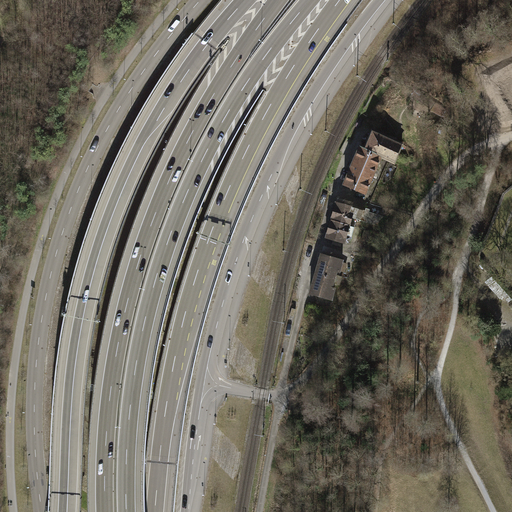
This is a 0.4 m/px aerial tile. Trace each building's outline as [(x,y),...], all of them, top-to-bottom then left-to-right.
[(380,156),(379,157),(392,162),(400,144),(370,131),(363,148),(380,156)] [(363,194),(379,157),(380,156),(363,148),(358,146),(342,184),(363,194)] [(350,218),(353,207),(334,202),(329,220),(347,225),(350,218)] [(353,207),(350,218),(381,227),(384,217),(368,212),(368,209),(364,208),(364,211),(353,207)] [(347,225),(329,220),(324,237),(342,243),(343,241),(346,242),(347,238),(344,237),(347,225)] [(332,279),(333,275),(334,270),(337,271),(340,260),(335,259),(319,254),(314,274),(332,279)] [(332,279),(314,274),(308,293),(326,298),(330,299),(333,288),(329,287),(330,283),(332,279)] [(332,279),(330,283),(337,285),(340,277),(333,275),(332,279)]
